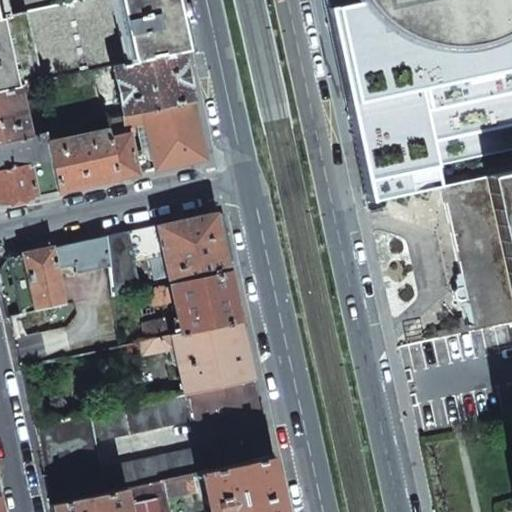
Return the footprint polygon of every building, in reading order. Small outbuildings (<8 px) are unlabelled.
[(0,0),(0,16),(11,14),(7,0),(0,0)] [(75,0),(27,11),(42,81),(92,70),(102,68),(111,66),(126,63),(112,0),(75,0)] [(112,0),(126,63),(180,51),(175,25),(169,0),(112,0)] [(511,0),(326,0),(348,102),(511,66),(511,0)] [(0,90),(15,87),(0,19),(0,90)] [(111,66),(121,115),(191,100),(180,51),(126,63),(111,66)] [(450,141),(511,127),(511,67),(354,102),(374,192),(365,194),(366,200),(458,181),(450,141)] [(97,91),(106,89),(102,68),(92,70),(97,91)] [(0,142),(28,136),(17,87),(15,87),(0,90),(0,142)] [(144,122),(155,170),(204,159),(191,100),(121,115),(124,127),(144,122)] [(46,138),(57,191),(65,189),(116,178),(108,139),(104,119),(90,122),(93,133),(53,142),(52,137),(46,138)] [(0,203),(32,196),(39,195),(57,191),(46,138),(44,132),(28,136),(0,142),(0,203)] [(116,178),(136,174),(128,135),(108,139),(116,178)] [(511,170),(441,186),(444,203),(446,203),(461,273),(464,285),(457,287),(453,292),(455,299),(460,302),(467,300),(472,324),(463,326),(461,318),(455,319),(459,333),(511,321),(511,170)] [(107,266),(110,296),(136,291),(139,290),(133,261),(157,256),(158,262),(164,261),(169,284),(228,271),(226,262),(216,212),(104,236),(107,266)] [(19,314),(62,305),(55,269),(74,265),(76,273),(107,266),(104,236),(44,249),(6,257),(19,314)] [(144,340),(239,319),(237,312),(228,271),(169,284),(139,290),(136,291),(140,315),(155,312),(153,306),(169,302),(172,298),(176,316),(142,323),(144,340)] [(464,285),(461,273),(456,275),(457,278),(455,280),(457,287),(464,285)] [(139,316),(135,294),(111,299),(115,321),(139,316)] [(463,307),(464,313),(466,314),(468,322),(472,324),(467,300),(460,302),(461,306),(463,307)] [(183,393),(252,378),(250,367),(239,319),(144,340),(139,341),(142,355),(174,349),(183,393)] [(192,473),(269,456),(263,427),(216,438),(210,444),(99,468),(94,442),(194,420),(201,421),(259,409),(252,378),(183,393),(34,426),(51,505),(160,480),(192,473)] [(282,511),(276,486),(269,456),(192,473),(194,479),(200,478),(207,511),(282,511)] [(194,479),(192,473),(160,480),(164,497),(196,490),(194,479)] [(160,480),(51,505),(52,511),(167,511),(164,497),(160,480)]
